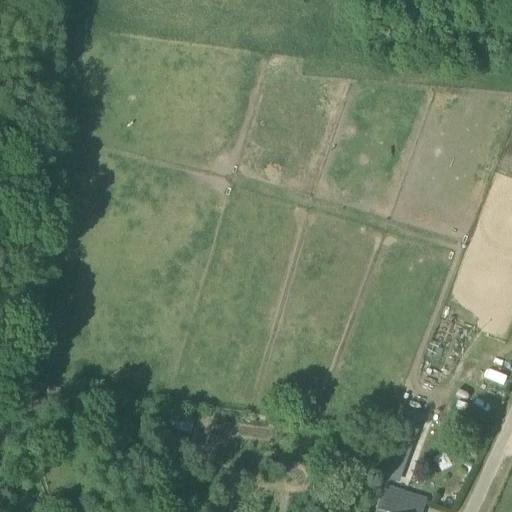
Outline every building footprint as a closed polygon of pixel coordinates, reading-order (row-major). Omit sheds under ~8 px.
[(425,364),(421,373),(430,378),(435,368),(425,364)] [(411,439),(398,434),(381,479),(394,484),(411,439)] [(344,448),(338,464),(352,469),(358,453),(344,448)] [(97,488),(95,502),(107,504),(110,490),(97,488)] [(383,489),(375,511),(378,511),(423,511),(426,504),(395,494),(383,489)]
